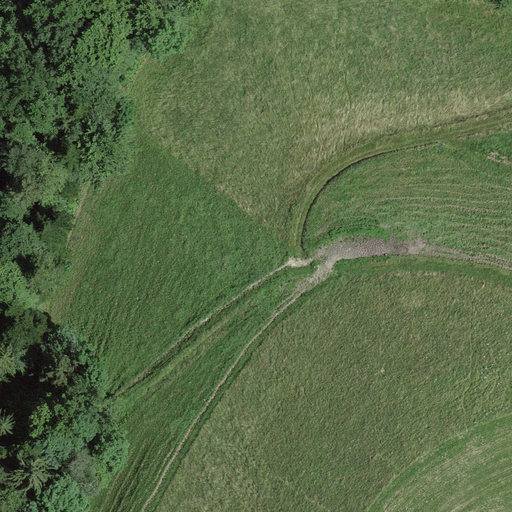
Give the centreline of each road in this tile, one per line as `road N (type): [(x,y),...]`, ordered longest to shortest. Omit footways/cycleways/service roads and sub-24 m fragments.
road 1 (track): [(511,285),(440,269),(314,274),(296,253),(295,225),(309,192),(355,154),(511,118)]
road 2 (track): [(37,511),(77,459),(302,268)]
